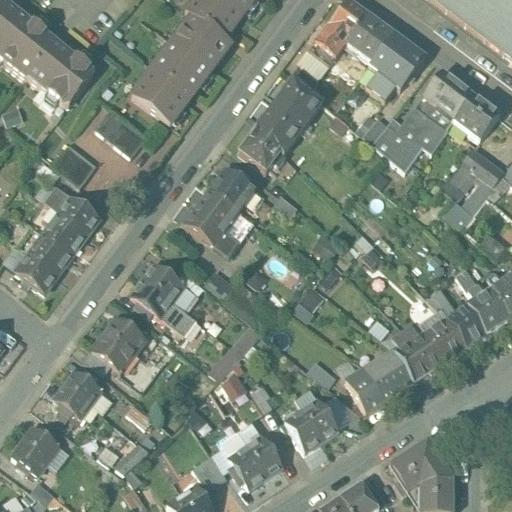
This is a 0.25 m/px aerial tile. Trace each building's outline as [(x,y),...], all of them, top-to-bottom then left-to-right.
[(242,19),(216,0),(196,0),(184,17),(190,22),(170,48),(209,77),(209,76),(229,50),(222,46),(225,43),(242,19)] [(216,0),(242,19),(256,0),(216,0)] [(511,0),(424,0),(511,66),(511,0)] [(91,76),(1,3),(0,2),(0,63),(24,83),(27,83),(62,111),(68,111),(92,81),(91,76)] [(346,7),(307,57),(328,72),(345,49),(346,47),(345,45),(364,20),(346,7)] [(392,40),(364,20),(345,45),(346,47),(345,49),(370,68),(371,68),(392,40)] [(423,64),(392,40),(371,68),(370,68),(368,71),(377,78),(367,92),(385,106),(395,92),(399,95),(423,64)] [(209,77),(170,48),(130,101),(169,130),(209,77)] [(316,88),(297,72),(289,82),(309,98),(316,88)] [(441,77),(413,113),(414,114),(394,139),(386,132),(371,150),(371,151),(404,178),(422,154),(431,160),(447,137),(445,135),(452,126),(471,101),(441,77)] [(309,98),(289,82),(282,92),(284,94),(264,121),(261,119),(253,131),(255,134),(282,161),(321,109),(309,98)] [(498,121),(471,101),(452,126),(478,147),(498,121)] [(146,143),(110,114),(93,134),(130,163),(146,143)] [(348,131),(336,121),(330,129),(341,138),(348,131)] [(377,125),(362,143),(371,150),(386,132),(377,125)] [(282,161),(255,134),(237,158),(264,178),(271,169),(277,173),(284,163),(282,161)] [(95,171),(67,149),(51,171),(59,178),(78,194),(95,171)] [(502,180),(471,156),(462,168),(461,168),(451,181),(439,195),(453,207),(456,209),(473,186),(479,190),(481,186),(491,194),(501,181),(502,180)] [(461,168),(453,161),(443,175),(451,181),(461,168)] [(511,167),(501,181),(509,189),(511,192),(511,167)] [(262,203),(225,174),(207,198),(236,219),(242,212),(251,218),(262,203)] [(509,189),(501,181),(491,194),(484,204),(490,210),(509,189)] [(479,190),(461,214),(471,222),(473,219),(484,204),(491,194),(481,186),(479,190)] [(69,203),(54,192),(42,208),(57,219),(69,203)] [(236,219),(207,198),(199,209),(198,208),(191,217),(192,218),(183,230),(220,257),(228,246),(221,240),(236,219)] [(296,214),(279,202),(271,213),(288,226),(296,214)] [(78,207),(76,209),(69,203),(57,219),(86,240),(98,224),(91,219),(92,217),(78,207)] [(453,207),(441,221),(461,238),(472,225),(470,223),(471,222),(461,214),(456,209),(453,207)] [(86,240),(57,219),(42,240),(72,262),(79,253),(78,252),(86,240)] [(472,225),(461,238),(470,246),(485,228),(473,219),(471,222),(470,223),(472,225)] [(510,249),(485,228),(470,246),(495,267),(510,249)] [(72,262),(42,240),(27,260),(30,263),(55,282),(65,269),(66,270),(72,262)] [(14,252),(2,268),(15,277),(26,261),(30,263),(27,260),(17,253),(17,254),(14,252)] [(30,263),(26,261),(15,277),(43,298),(55,282),(30,263)] [(176,286),(162,275),(161,276),(153,271),(141,287),(184,319),(196,303),(175,287),(176,286)] [(505,327),(486,297),(481,300),(467,278),(457,284),(472,307),(466,310),(485,340),(505,327)] [(511,280),(486,297),(505,327),(511,322),(511,280)] [(141,287),(129,303),(137,308),(136,310),(150,320),(151,319),(166,330),(166,331),(183,343),(194,327),(184,319),(141,287)] [(386,300),(378,291),(368,301),(377,310),(386,300)] [(411,291),(387,314),(397,325),(408,315),(419,325),(425,319),(421,315),(425,311),(429,316),(433,313),(426,307),(411,291)] [(485,340),(466,310),(451,320),(448,315),(451,313),(438,296),(426,307),(433,313),(436,316),(440,314),(446,322),(465,353),(485,340)] [(257,319),(235,299),(227,308),(249,328),(257,319)] [(446,322),(423,337),(443,367),(465,353),(446,322)] [(144,346),(114,324),(90,356),(110,371),(119,377),(117,380),(140,398),(160,372),(149,363),(145,368),(133,359),(144,346)] [(418,341),(411,329),(391,342),(399,353),(392,357),(394,361),(412,388),(443,367),(423,337),(418,341)] [(251,333),(232,355),(240,361),(259,340),(251,333)] [(392,357),(380,347),(372,353),(382,369),(394,361),(392,357)] [(232,355),(223,366),(230,372),(240,361),(232,355)] [(110,371),(90,356),(83,367),(102,382),(110,371)] [(382,369),(365,380),(382,407),(412,388),(394,361),(382,369)] [(222,365),(208,378),(218,385),(230,372),(223,366),(222,365)] [(362,376),(344,388),(364,419),(382,407),(365,380),(362,376)] [(84,379),(82,383),(74,377),(63,392),(89,411),(100,396),(92,390),(94,387),(84,379)] [(231,403),(246,393),(234,378),(220,388),(231,403)] [(89,411),(63,392),(52,405),(60,411),(58,415),(68,422),(71,419),(78,425),(89,411)] [(273,412),(263,397),(252,404),(262,419),(273,412)] [(333,428),(323,414),(322,415),(317,407),(300,418),(320,448),(337,437),(332,429),(333,428)] [(300,418),(283,429),(288,436),(287,437),(296,452),(298,451),(303,459),(320,448),(300,418)] [(32,433),(11,462),(18,467),(16,471),(27,479),(29,475),(37,481),(46,469),(55,475),(67,459),(50,446),(53,443),(42,435),(40,439),(32,433)] [(245,454),(236,441),(220,452),(228,465),(233,473),(232,474),(241,489),(243,488),(248,495),(264,484),(245,454)] [(278,465),(269,450),(266,451),(261,443),(245,454),(264,484),(281,474),(276,466),(278,465)] [(418,491),(438,462),(426,445),(388,470),(406,498),(418,491)] [(146,447),(140,453),(147,459),(153,453),(146,447)] [(131,458),(124,466),(123,466),(116,474),(123,480),(139,466),(131,458)] [(210,462),(190,476),(204,496),(205,497),(225,484),(210,462)] [(438,462),(418,491),(417,511),(451,511),(451,483),(438,462)] [(143,463),(130,474),(139,483),(152,473),(143,463)] [(139,483),(130,474),(123,480),(133,493),(142,486),(139,483)] [(375,511),(366,497),(360,488),(338,503),(344,511),(375,511)] [(53,501),(38,489),(31,499),(46,510),(53,501)] [(200,499),(196,492),(181,501),(187,511),(209,511),(208,510),(212,508),(205,497),(204,496),(200,499)] [(381,511),(385,510),(374,492),(366,497),(375,511),(381,511)] [(141,511),(133,499),(124,505),(128,511),(141,511)] [(0,511),(21,511),(14,501),(0,511)] [(187,511),(181,501),(166,511),(187,511)] [(344,511),(338,503),(323,511),(344,511)]
